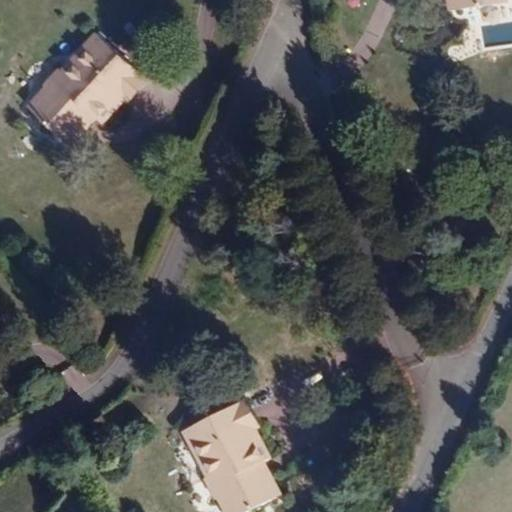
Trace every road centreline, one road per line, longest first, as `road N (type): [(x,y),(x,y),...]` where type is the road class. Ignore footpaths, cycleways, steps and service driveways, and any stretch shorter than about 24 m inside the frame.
road 1 (residential): [(0,456),(128,371),(284,37)]
road 2 (residential): [(456,418),(407,343),(284,37)]
road 3 (residential): [(456,418),(511,298)]
